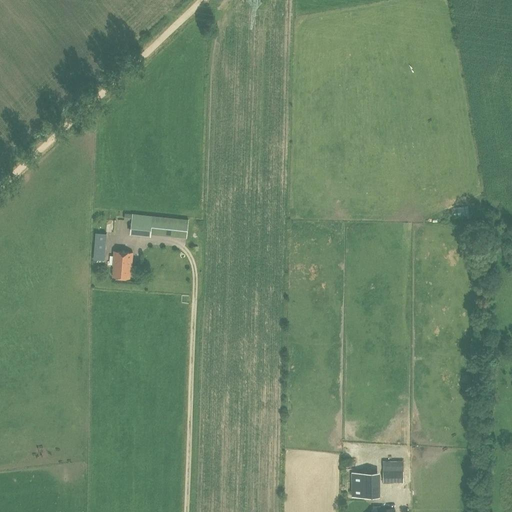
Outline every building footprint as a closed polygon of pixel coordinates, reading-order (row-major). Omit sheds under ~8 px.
[(186,237),(188,219),(132,213),(130,234),(150,236),(151,233),(186,237)] [(107,234),(95,232),(93,259),(104,260),(107,234)] [(492,246),(492,251),(496,253),(502,251),(502,246),(498,244),(492,246)] [(113,265),(114,265),(113,276),(129,278),(130,268),(131,268),(132,252),(114,250),(113,265)] [(383,460),(383,471),(383,483),(403,482),(403,460),(383,460)] [(352,496),(369,496),(377,496),(377,472),(352,472),(352,496)]
